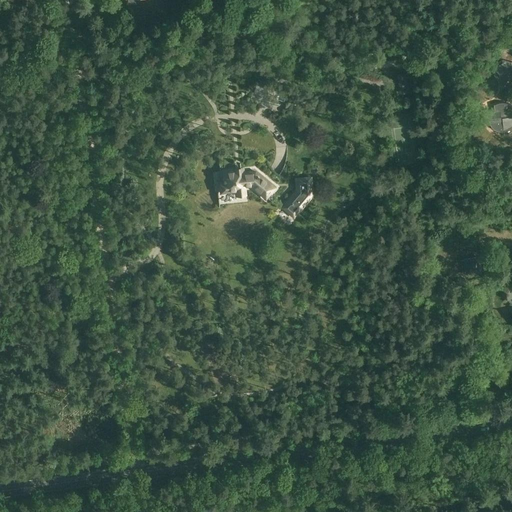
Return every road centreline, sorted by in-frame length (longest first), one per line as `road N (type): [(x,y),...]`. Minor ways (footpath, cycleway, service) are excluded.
road 1 (primary): [(0,491),(511,422)]
road 2 (unclassified): [(131,450),(68,0)]
